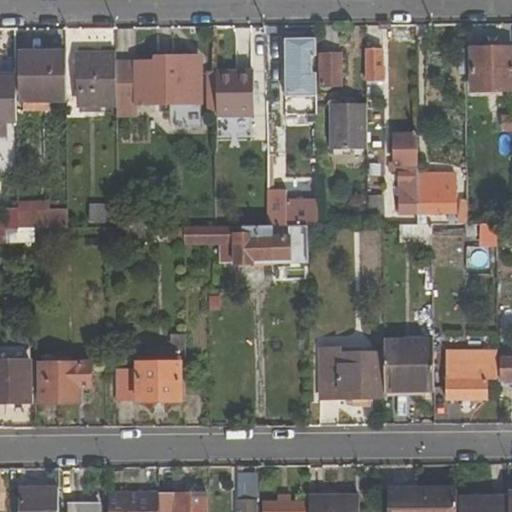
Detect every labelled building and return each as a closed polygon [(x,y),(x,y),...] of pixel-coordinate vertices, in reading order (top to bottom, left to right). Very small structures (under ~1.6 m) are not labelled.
[(317,90),(316,39),(305,38),(305,31),(293,32),(293,39),(286,39),(285,39),(285,90),(317,90)] [(511,90),(511,47),(473,48),(473,91),(511,90)] [(367,51),(367,81),(383,81),(382,51),(367,51)] [(67,99),(67,55),(23,56),(24,100),(67,99)] [(80,55),(81,105),(117,105),(117,55),(80,55)] [(179,62),(179,55),(157,56),(157,62),(139,62),(139,105),(200,104),(200,62),(179,62)] [(322,87),(342,87),(342,55),(321,55),(322,87)] [(217,70),(217,118),(255,118),(255,70),(217,70)] [(0,77),(0,123),(18,123),(17,77),(0,77)] [(332,105),(332,150),(369,149),(367,104),(332,105)] [(511,132),(511,115),(503,116),(503,132),(511,132)] [(419,172),(418,134),(394,135),(395,167),(400,168),(400,215),(420,215),(419,172)] [(457,214),(456,171),(419,172),(420,215),(457,214)] [(270,222),(318,224),(319,197),(271,195),(270,222)] [(370,224),(385,224),(385,196),(370,196),(370,224)] [(106,206),(90,206),(90,223),(106,223),(106,206)] [(35,229),(68,228),(68,211),(19,209),(19,229),(35,229)] [(130,228),(147,228),(147,218),(130,218),(130,228)] [(433,241),(432,226),(401,225),(401,241),(433,241)] [(185,241),(185,245),(221,244),(222,226),(217,226),(185,227),(185,241)] [(221,263),(236,262),(236,265),(255,264),(255,261),(309,260),(309,226),(268,226),(222,226),(221,244),(221,263)] [(118,227),(105,228),(105,242),(185,241),(185,227),(147,228),(130,228),(118,227)] [(172,335),(172,351),(186,351),(185,336),(172,335)] [(434,391),(434,342),(385,342),(385,355),(386,392),(434,391)] [(386,392),(385,355),(340,355),(340,350),(324,349),(324,398),(386,398),(386,392)] [(488,401),(488,382),(499,382),(499,354),(447,354),(447,400),(488,401)] [(511,357),(502,358),(502,381),(511,380),(511,357)] [(33,362),(0,361),(0,402),(33,403),(33,362)] [(90,364),(42,365),(42,403),(79,402),(78,387),(90,387),(90,364)] [(139,364),(139,369),(117,369),(118,402),(139,401),(139,403),(180,403),(179,364),(139,364)] [(239,492),(257,493),(257,475),(240,474),(239,492)] [(457,511),(457,489),(409,490),(408,511),(457,511)] [(57,511),(57,490),(21,490),(21,511),(57,511)] [(389,491),(389,511),(408,511),(409,490),(389,491)] [(110,493),(109,511),(159,511),(159,495),(159,492),(110,493)] [(159,511),(208,511),(208,494),(159,495),(159,511)] [(311,496),(311,511),(359,511),(360,495),(311,496)] [(291,496),(279,496),(279,502),(264,502),(264,511),(305,511),(306,502),(291,502),(291,496)] [(460,499),(460,511),(509,511),(510,498),(460,499)] [(256,511),(256,502),(239,502),(239,511),(256,511)]
